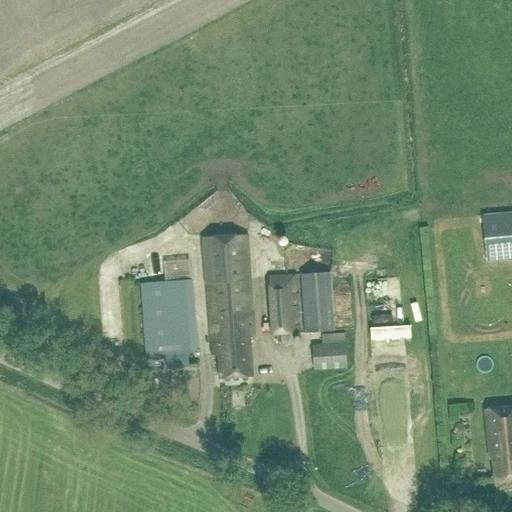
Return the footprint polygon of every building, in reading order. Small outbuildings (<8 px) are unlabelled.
[(252,376),(249,336),(254,336),(247,235),(203,239),(212,355),(218,355),(220,379),(252,376)] [(152,262),(155,274),(187,266),(184,254),(152,262)] [(300,274),(304,333),(334,331),(330,272),(300,274)] [(270,336),(272,336),(280,335),(280,345),(293,345),(293,335),(295,335),(295,322),(299,321),(296,274),(268,276),(270,336)] [(192,279),(190,279),(189,275),(181,275),(182,280),(140,283),(145,357),(197,352),(192,279)] [(322,344),(312,345),(313,371),(347,369),(345,333),(322,334),(322,344)] [(489,459),(491,459),(493,482),(511,479),(511,406),(484,409),(489,459)]
